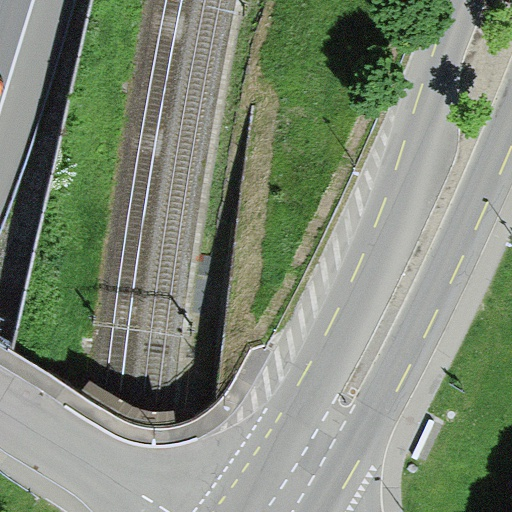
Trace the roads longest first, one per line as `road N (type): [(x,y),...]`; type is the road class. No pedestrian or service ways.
road 1 (primary): [(278,511),(398,291),(511,0)]
road 2 (unclassified): [(0,411),(171,511)]
